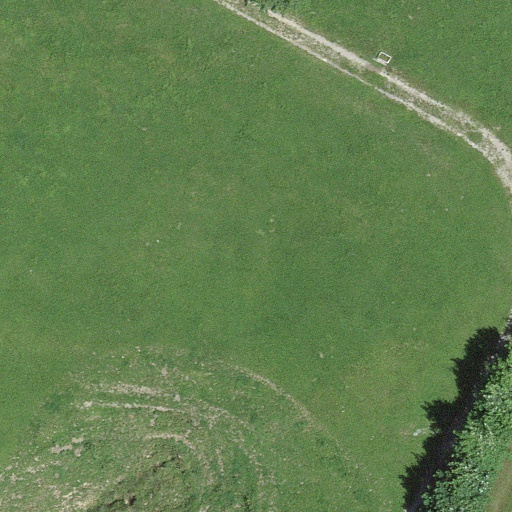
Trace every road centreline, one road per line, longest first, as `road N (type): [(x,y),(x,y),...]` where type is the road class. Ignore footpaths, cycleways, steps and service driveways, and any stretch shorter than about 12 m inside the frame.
road 1 (track): [(244,0),(459,116),(511,160)]
road 2 (track): [(511,332),(413,511)]
